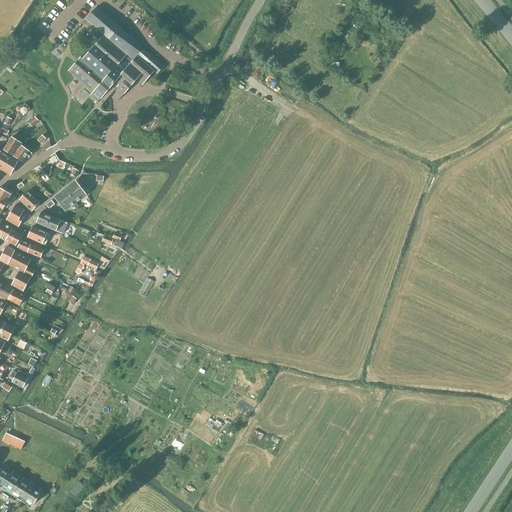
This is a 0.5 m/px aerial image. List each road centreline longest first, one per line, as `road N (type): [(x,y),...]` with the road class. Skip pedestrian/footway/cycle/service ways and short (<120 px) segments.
road 1 (unclassified): [(473,511),(511,454),(511,40),(479,0)]
road 2 (residential): [(0,186),(73,140),(140,157),(183,144),(264,0)]
